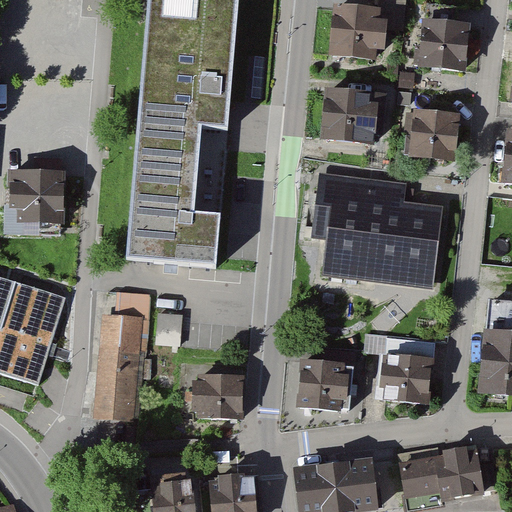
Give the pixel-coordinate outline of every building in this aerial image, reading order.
[(235,0),(145,0),(121,264),(210,274),(215,221),(190,220),(195,132),(224,135),(235,0)] [(390,9),(332,6),(329,63),(388,65),(390,9)] [(475,35),(422,28),(417,74),(470,80),(475,35)] [(375,154),(382,101),(322,93),(315,146),(375,154)] [(460,118),(411,112),(406,157),(454,163),(460,118)] [(511,133),(498,133),(495,187),(511,187),(511,133)] [(64,241),(66,175),(6,173),(3,239),(64,241)] [(439,295),(452,206),(324,187),(311,277),(439,295)] [(0,382),(39,395),(72,301),(0,276),(0,382)] [(160,315),(160,333),(183,334),(183,315),(160,315)] [(153,323),(108,316),(92,417),(138,424),(153,323)] [(511,396),(511,333),(484,330),(476,391),(511,396)] [(437,362),(383,356),(379,402),(432,408),(437,362)] [(350,366),(299,362),(294,409),(344,414),(350,366)] [(247,376),(190,376),(190,418),(246,419),(247,376)] [(479,444),(399,460),(409,511),(415,511),(490,497),(479,444)] [(373,460),(290,472),(295,511),(375,511),(381,511),(373,460)] [(208,471),(211,511),(259,511),(255,466),(208,471)] [(198,511),(196,477),(149,480),(151,511),(198,511)]
